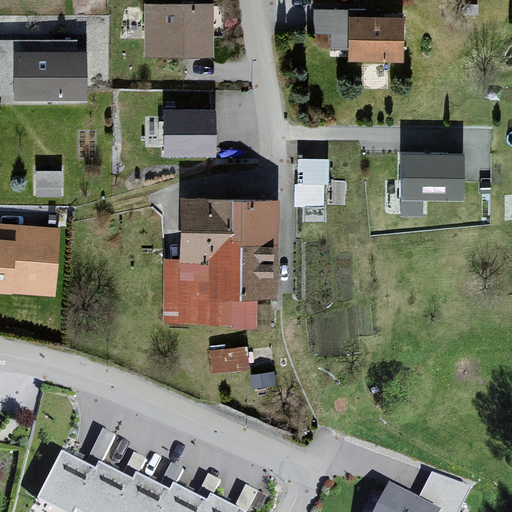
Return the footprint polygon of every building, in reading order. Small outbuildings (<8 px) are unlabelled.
[(340,48),(341,7),(309,6),(308,31),(325,31),(325,48),(340,48)] [(216,8),(149,7),(149,58),(216,59),(216,8)] [(400,13),(342,14),(342,59),(400,59),(400,13)] [(74,45),(7,45),(7,96),(74,96),(74,45)] [(218,113),(167,113),(167,159),(218,159),(218,113)] [(461,150),(396,149),(395,195),(460,196),(461,150)] [(54,171),(29,171),(29,196),(55,196),(54,171)] [(324,182),(294,182),(293,203),(323,203),(324,182)] [(274,202),(184,201),(183,266),(209,266),(209,303),(273,304),(274,202)] [(53,228),(0,224),(0,289),(48,293),(53,228)] [(240,345),(202,349),(205,373),(243,369),(240,345)] [(267,372),(244,374),(245,390),(269,387),(267,372)] [(62,458),(39,505),(53,511),(232,511),(211,501),(208,507),(173,489),(169,496),(135,479),(132,485),(98,468),(94,475),(62,458)] [(210,495),(219,477),(187,462),(178,481),(210,495)] [(432,470),(417,499),(438,510),(441,511),(458,511),(470,488),(432,470)] [(417,499),(387,484),(372,511),(437,511),(438,510),(417,499)]
